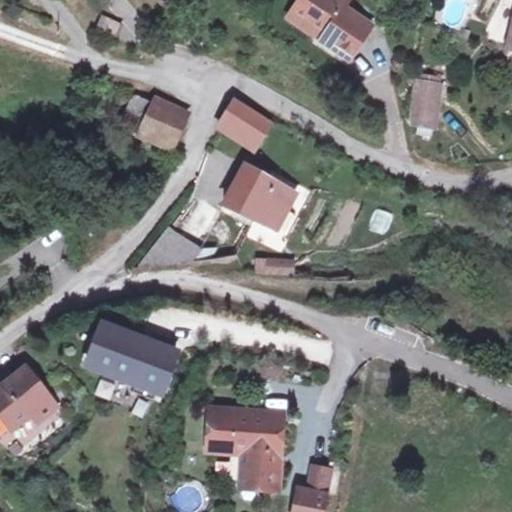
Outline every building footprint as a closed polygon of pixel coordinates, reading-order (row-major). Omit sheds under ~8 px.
[(307,0),(300,12),(333,33),(326,42),(357,62),(380,27),(351,9),(356,0),(307,0)] [(333,33),(300,12),(294,20),(326,42),(333,33)] [(114,37),(119,24),(101,16),(96,29),(114,37)] [(417,95),(445,100),(447,86),(419,82),(417,95)] [(132,94),(126,113),(143,118),(149,99),(132,94)] [(445,100),(417,95),(414,106),(415,125),(440,129),(445,100)] [(236,100),(223,119),(255,145),(270,128),(236,100)] [(184,115),(156,104),(146,131),(174,142),(184,115)] [(218,206),(235,164),(211,154),(194,196),(218,206)] [(293,192),(245,167),(225,206),(274,231),(293,192)] [(166,232),(136,270),(171,261),(192,261),(198,252),(166,232)] [(293,260),(256,258),(256,274),(293,276),(293,260)] [(144,339),(105,325),(90,367),(138,385),(136,393),(157,400),(178,343),(157,335),(151,349),(142,345),(144,339)] [(52,398),(29,369),(0,392),(0,408),(15,427),(34,412),(52,398)] [(134,402),(136,388),(99,383),(97,397),(134,402)] [(59,407),(52,398),(34,412),(41,422),(59,407)] [(288,415),(219,411),(216,451),(247,453),(242,489),(282,489),(288,415)] [(327,511),(331,499),(306,493),(301,511),(327,511)]
